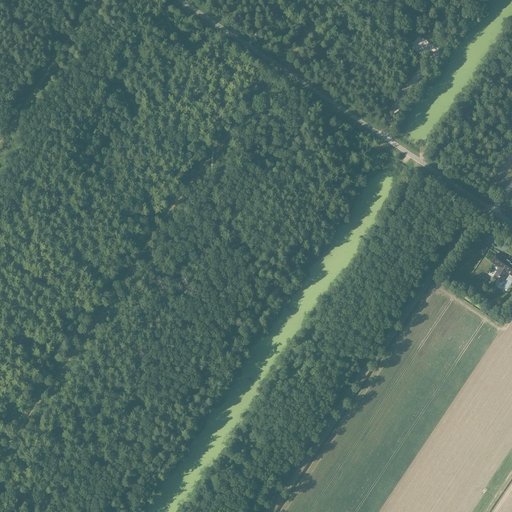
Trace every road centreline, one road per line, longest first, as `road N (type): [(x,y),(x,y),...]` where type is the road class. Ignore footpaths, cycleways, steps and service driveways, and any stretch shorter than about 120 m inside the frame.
road 1 (track): [(330,0),(203,163),(0,453)]
road 2 (track): [(107,0),(101,52),(114,80),(82,128),(75,164),(80,236),(108,338),(87,417),(37,511)]
road 3 (track): [(129,511),(313,223),(386,139)]
road 4 (track): [(430,147),(380,239),(336,358),(275,440),(190,511)]
road 5 (track): [(271,511),(511,155)]
road 6 (unclassified): [(511,224),(179,0)]
road 7 (track): [(0,141),(101,0)]
road 8 (track): [(260,0),(403,96)]
road 9 (track): [(511,32),(430,147)]
road 10 (track): [(415,40),(436,53),(383,136)]
